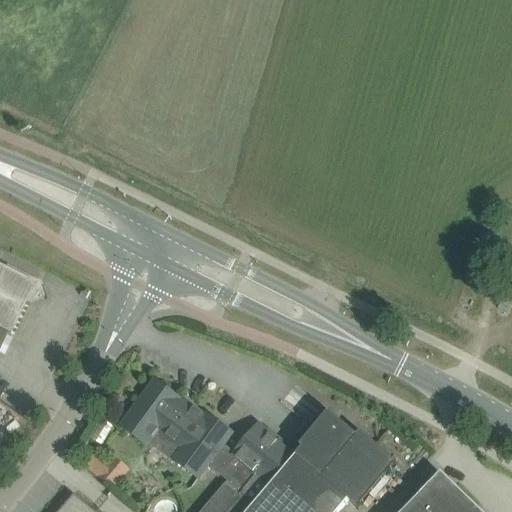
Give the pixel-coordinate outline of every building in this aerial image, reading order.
[(494,257),(499,239),(483,234),(477,252),(494,257)] [(35,285),(0,267),(0,348),(7,334),(9,336),(35,285)] [(156,383),(123,427),(129,432),(139,439),(150,447),(158,434),(180,449),(171,462),(200,482),(211,468),(207,465),(224,445),(232,433),(209,416),(207,418),(191,407),(190,410),(179,402),(180,401),(156,383)] [(227,482),(202,511),(339,511),(349,501),(359,509),(398,463),(361,432),(357,437),(328,413),(300,447),(295,443),(289,443),(285,448),(282,445),(284,442),(270,430),(267,433),(259,426),(235,454),(224,445),(207,465),(211,468),(219,475),(228,464),(237,471),(227,482)] [(103,421),(92,439),(102,445),(113,427),(103,421)] [(94,454),(83,467),(99,480),(100,480),(113,491),(130,471),(116,459),(109,467),(94,454)] [(479,511),(441,475),(405,511),(479,511)] [(93,511),(75,496),(61,511),(93,511)]
